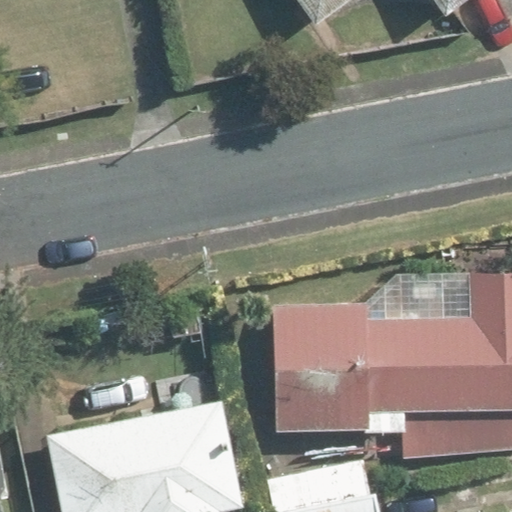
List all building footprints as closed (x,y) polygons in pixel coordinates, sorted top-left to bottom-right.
[(317,0),(333,21),(360,0),(457,0),(463,8),(474,0),(317,0)] [(286,295),(283,416),(392,419),(391,449),(511,452),(511,267),(374,264),(374,297),(286,295)] [(57,429),(75,511),(238,511),(235,498),(250,494),(228,392),(57,429)] [(0,511),(29,511),(20,440),(0,442),(0,511)] [(394,511),(380,445),(274,467),(283,511),(394,511)] [(511,511),(511,503),(464,511),(511,511)]
